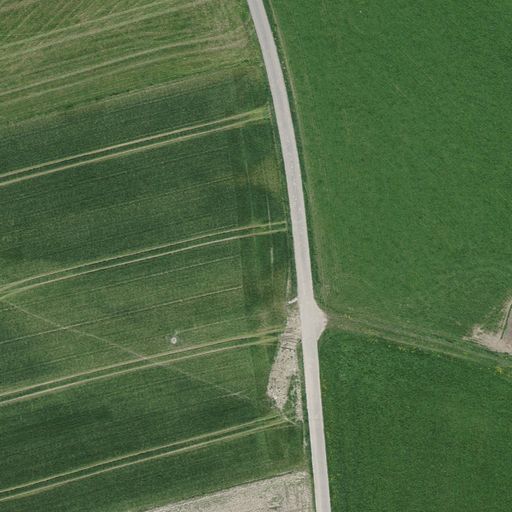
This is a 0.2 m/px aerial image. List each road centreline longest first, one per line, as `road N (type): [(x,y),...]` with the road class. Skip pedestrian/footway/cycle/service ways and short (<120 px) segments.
road 1 (track): [(255,0),(291,164),(322,511)]
road 2 (track): [(307,316),(511,363)]
